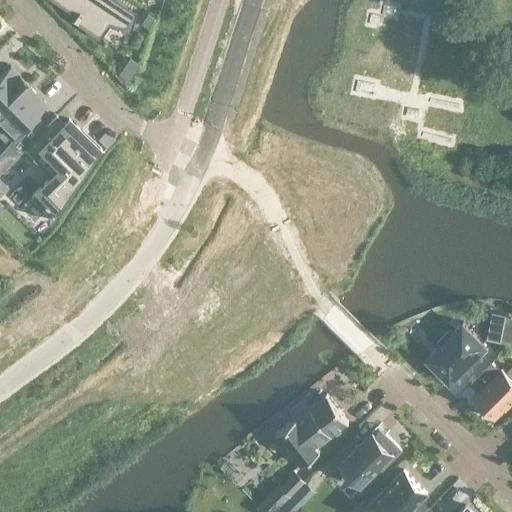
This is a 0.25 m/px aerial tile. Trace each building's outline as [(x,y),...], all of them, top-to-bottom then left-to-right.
[(132,12),(114,0),(56,0),(76,13),(73,18),(98,35),(107,21),(127,28),(132,12)] [(147,13),(141,22),(147,27),(153,17),(147,13)] [(0,108),(25,83),(26,84),(28,82),(9,64),(0,73),(0,108)] [(26,84),(25,83),(0,108),(0,135),(4,140),(43,101),(26,84)] [(57,115),(25,148),(51,175),(31,196),(51,215),(48,218),(50,220),(99,148),(69,118),(64,123),(57,115)] [(29,122),(7,146),(16,155),(39,131),(29,122)] [(492,314),(487,339),(500,342),(500,341),(502,329),(505,316),(492,314)] [(472,358),(486,344),(483,341),(466,324),(463,321),(452,333),(449,330),(436,343),(439,346),(428,357),(430,360),(447,377),(450,379),(463,367),(472,358)] [(511,331),(502,329),(500,341),(511,342),(511,331)] [(511,399),(511,366),(507,371),(502,367),(500,369),(492,361),(471,382),(479,390),(473,396),(494,417),(511,399)] [(290,410),(295,417),(276,432),(301,464),(320,449),(316,444),(330,433),(331,434),(348,421),(327,393),(310,406),(305,399),(290,410)] [(372,431),(341,462),(362,483),(393,452),(372,431)] [(294,467),(280,481),(289,490),(304,475),(295,466),(294,467)] [(367,506),(373,511),(421,511),(415,505),(427,492),(404,469),(367,506)] [(278,480),(256,502),(266,511),(271,511),(291,492),(289,490),(280,481),(278,480)] [(305,484),(296,494),(305,502),(314,492),(305,484)]
